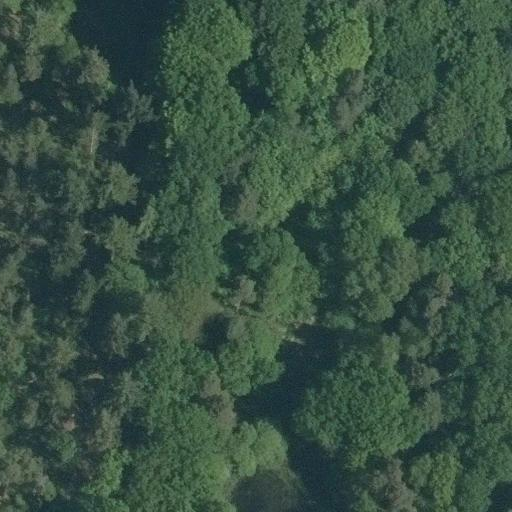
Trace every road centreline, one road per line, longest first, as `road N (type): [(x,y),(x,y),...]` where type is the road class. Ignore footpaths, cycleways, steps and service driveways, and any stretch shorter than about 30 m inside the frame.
road 1 (track): [(163,511),(209,0)]
road 2 (track): [(239,0),(411,92)]
